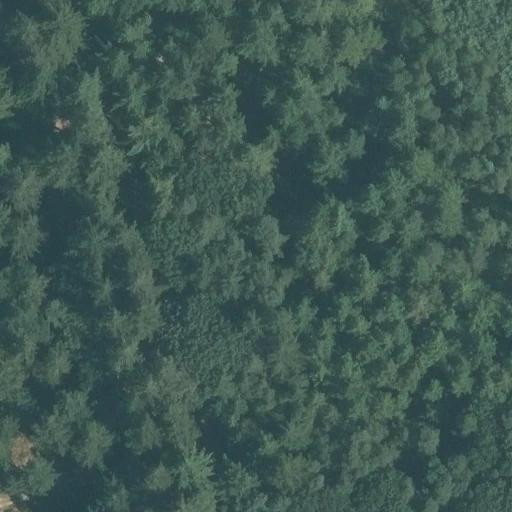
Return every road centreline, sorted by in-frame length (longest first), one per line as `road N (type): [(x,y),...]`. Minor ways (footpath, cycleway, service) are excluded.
road 1 (track): [(74,0),(199,409),(222,511)]
road 2 (track): [(0,500),(207,445)]
